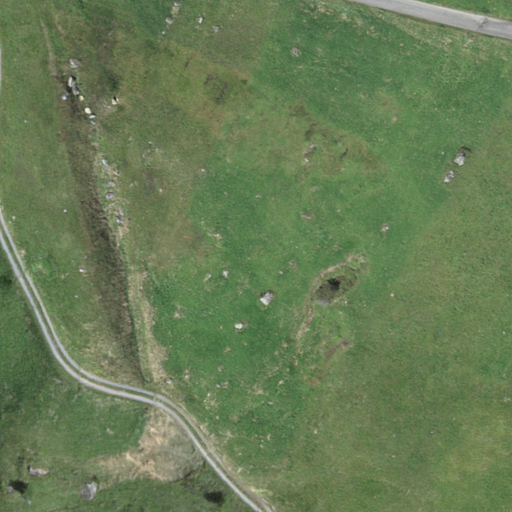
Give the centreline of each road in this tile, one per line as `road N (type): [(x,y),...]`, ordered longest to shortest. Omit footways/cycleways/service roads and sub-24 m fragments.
road 1 (track): [(0,236),(48,343),(81,379),(158,399),(264,511)]
road 2 (track): [(384,0),(511,30)]
